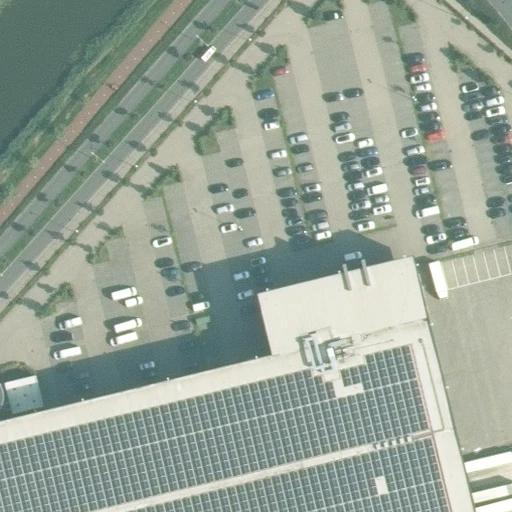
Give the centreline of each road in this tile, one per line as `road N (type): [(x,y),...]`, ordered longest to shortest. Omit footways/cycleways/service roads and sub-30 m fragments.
road 1 (unclassified): [(0,285),(259,0)]
road 2 (unclassified): [(222,0),(0,252)]
